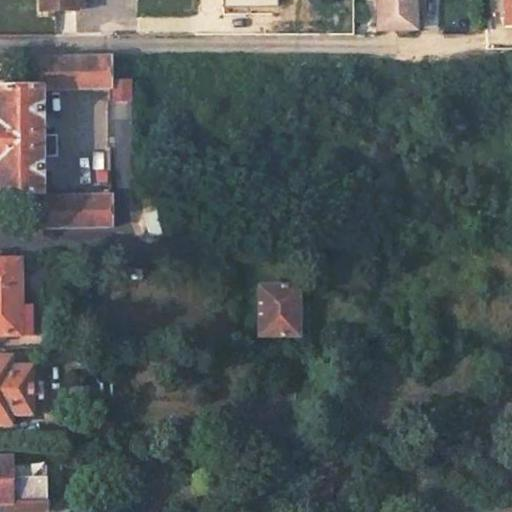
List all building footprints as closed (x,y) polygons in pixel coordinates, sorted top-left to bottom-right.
[(39,0),(40,10),(75,10),(75,0),(39,0)] [(75,0),(75,10),(85,10),(85,0),(75,0)] [(376,0),(377,30),(414,29),(413,0),(376,0)] [(511,0),(497,0),(498,26),(511,25),(511,0)] [(40,58),(40,87),(108,88),(108,57),(40,58)] [(0,196),(40,196),(40,151),(40,137),(40,90),(0,89),(0,196)] [(40,137),(40,151),(67,151),(67,137),(40,137)] [(40,199),(40,228),(64,228),(64,198),(40,199)] [(64,198),(64,228),(108,229),(108,198),(64,198)] [(0,337),(20,338),(20,299),(20,259),(0,258),(0,337)] [(259,289),(258,337),(295,337),(296,308),(296,289),(259,289)] [(20,299),(20,338),(38,338),(37,299),(20,299)] [(296,308),(295,337),(303,337),(303,308),(296,308)] [(0,424),(10,425),(10,416),(30,416),(30,398),(30,384),(30,367),(10,368),(10,357),(0,357),(0,424)] [(30,384),(30,398),(44,398),(43,385),(30,384)] [(314,457),(313,502),(330,502),(330,457),(314,457)] [(0,460),(0,504),(9,505),(8,511),(40,511),(41,472),(8,471),(8,460),(0,460)] [(313,502),(313,511),(329,511),(330,502),(313,502)]
